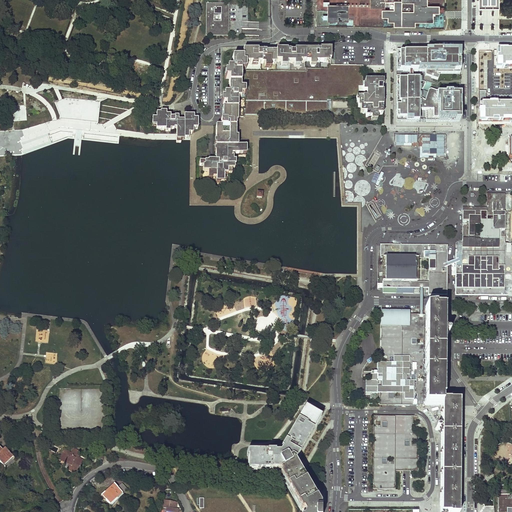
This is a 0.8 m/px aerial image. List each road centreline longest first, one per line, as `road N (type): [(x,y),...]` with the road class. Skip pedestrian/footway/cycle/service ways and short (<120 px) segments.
road 1 (residential): [(336,497),(417,499),(433,484),(424,416),(338,410)]
road 2 (residential): [(469,38),(288,31),(277,21),(275,0)]
road 3 (residential): [(454,186),(433,219),(375,231),(367,301)]
road 4 (residential): [(189,511),(164,469),(130,462),(85,478),(70,511)]
road 5 (residential): [(469,184),(469,38)]
road 6 (residential): [(511,302),(367,301)]
road 7 (residential): [(470,511),(471,428),(511,388)]
